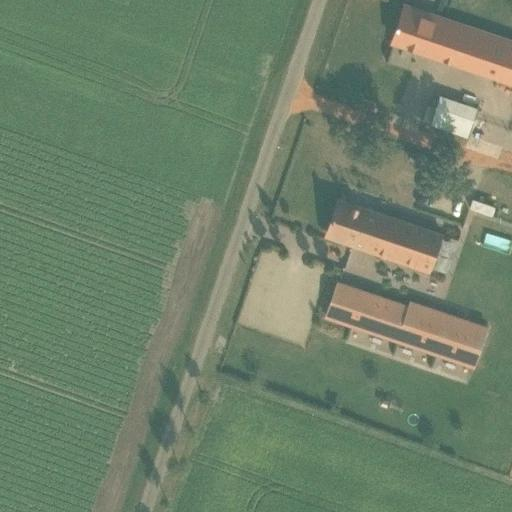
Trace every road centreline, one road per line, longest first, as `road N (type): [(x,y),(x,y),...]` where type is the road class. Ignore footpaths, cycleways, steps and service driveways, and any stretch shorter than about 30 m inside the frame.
road 1 (unclassified): [(138,511),(315,0)]
road 2 (track): [(511,170),(281,93)]
